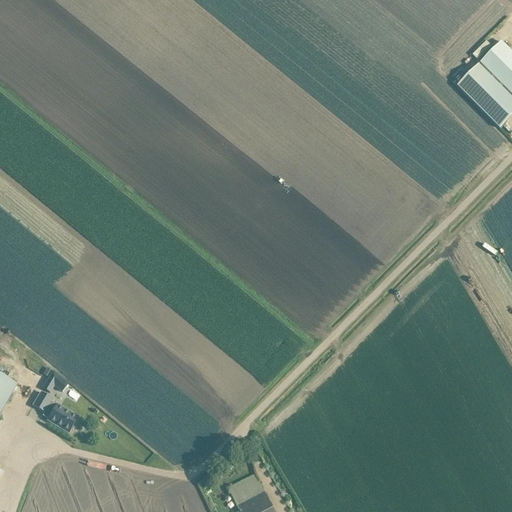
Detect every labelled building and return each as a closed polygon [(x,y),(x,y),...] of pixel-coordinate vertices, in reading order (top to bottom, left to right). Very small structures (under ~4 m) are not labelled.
[(481,64),(458,88),(500,130),(501,129),(511,118),(511,52),(503,43),(481,64)] [(53,373),(43,390),(50,394),(54,386),(62,393),(68,385),(53,373)] [(0,416),(18,386),(0,375),(0,416)] [(51,415),(47,422),(69,435),(71,430),(73,431),(77,424),(76,423),(78,418),(57,405),(57,406),(52,403),(53,401),(41,393),(33,407),(45,414),(46,412),(51,415)] [(273,511),(268,501),(260,485),(255,476),(228,490),(238,511),(273,511)]
